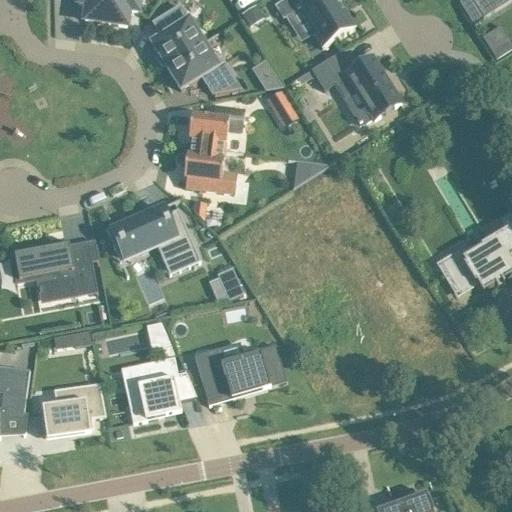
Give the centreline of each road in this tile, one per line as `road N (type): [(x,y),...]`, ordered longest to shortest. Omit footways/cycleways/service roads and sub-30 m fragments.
road 1 (unclassified): [(0,509),(384,437),(439,423),(511,386)]
road 2 (residential): [(16,15),(37,54),(114,68),(137,87),(146,112),(136,166),(60,199),(11,191)]
